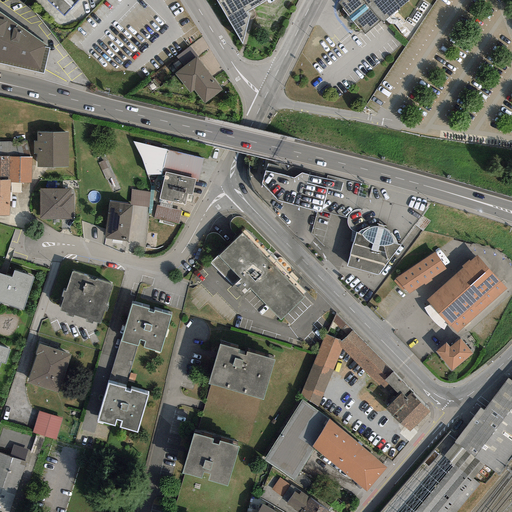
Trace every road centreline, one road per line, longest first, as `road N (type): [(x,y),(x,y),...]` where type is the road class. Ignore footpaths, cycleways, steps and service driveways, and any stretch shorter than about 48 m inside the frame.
road 1 (secondary): [(28,88),(511,212)]
road 2 (tertiary): [(234,188),(451,410)]
road 3 (residential): [(234,188),(214,200),(170,264),(41,245)]
road 4 (residential): [(142,511),(186,334)]
road 5 (residential): [(366,511),(451,410)]
road 6 (tertiary): [(191,0),(239,74),(264,97)]
